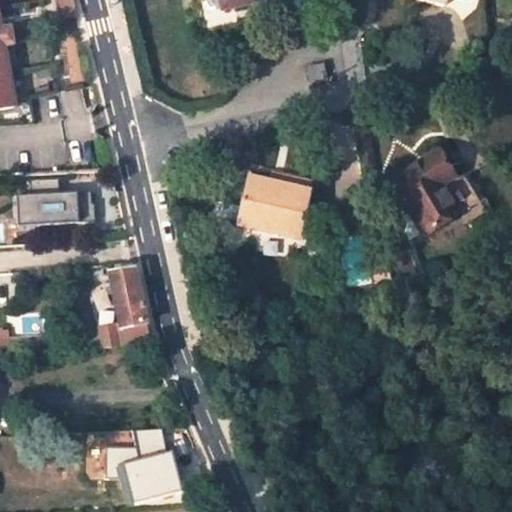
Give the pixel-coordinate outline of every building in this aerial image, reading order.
[(0,0),(0,109),(13,107),(2,47),(13,44),(10,25),(0,26),(0,0)] [(74,16),(70,0),(56,0),(61,19),(74,16)] [(255,0),(219,0),(222,9),(256,1),(255,0)] [(310,88),(326,84),(322,65),(305,68),(310,88)] [(389,179),(423,235),(457,213),(440,184),(453,176),(437,150),(389,179)] [(268,182),(280,185),(282,176),(270,173),(268,182)] [(297,239),(310,182),(282,176),(280,185),(268,182),(247,177),(237,225),(297,239)] [(92,189),(16,192),(18,223),(93,219),(92,189)] [(390,271),(387,256),(374,258),(377,274),(390,271)] [(110,273),(120,324),(98,326),(102,348),(150,345),(133,270),(110,273)] [(393,285),(390,271),(377,274),(379,288),(393,285)] [(128,504),(152,498),(150,492),(177,485),(169,456),(129,466),(132,477),(122,479),(128,504)] [(177,485),(150,492),(152,498),(178,492),(177,485)]
